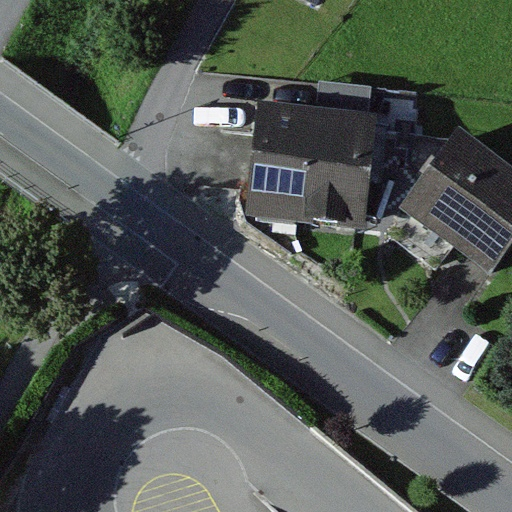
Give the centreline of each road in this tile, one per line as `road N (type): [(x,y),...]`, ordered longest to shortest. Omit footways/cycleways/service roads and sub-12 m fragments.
road 1 (tertiary): [(511,492),(121,204)]
road 2 (track): [(121,204),(0,422)]
road 3 (residential): [(234,0),(121,204)]
road 4 (tertiary): [(121,204),(0,112)]
